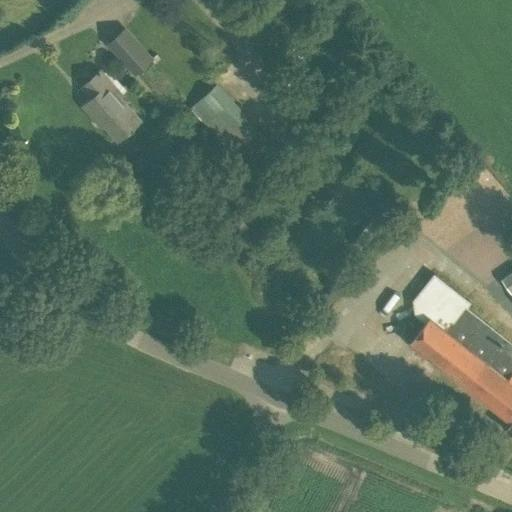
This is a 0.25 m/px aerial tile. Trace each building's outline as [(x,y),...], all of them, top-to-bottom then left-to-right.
[(134,76),(155,58),(126,26),(106,44),(134,76)] [(108,68),(103,73),(100,70),(83,86),(93,96),(83,105),(93,115),(95,113),(118,139),(140,119),(117,93),(119,91),(124,87),(108,68)] [(217,83),(196,106),(215,124),(236,102),(217,83)] [(462,381),(500,332),(468,307),(472,302),(434,272),(413,299),(416,317),(425,324),(411,341),(462,381)] [(511,293),(511,273),(503,280),(511,293)] [(511,341),(500,332),(462,381),(511,420),(511,341)]
